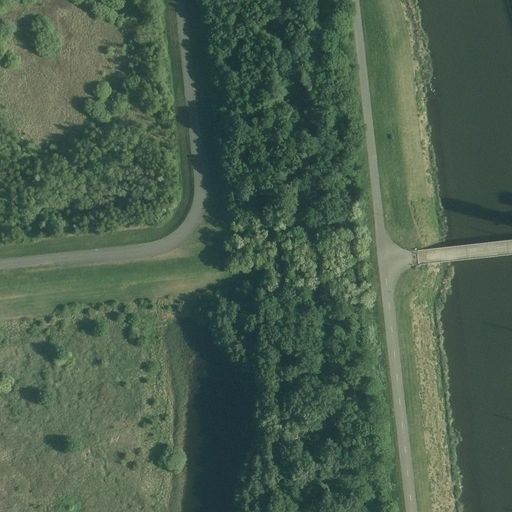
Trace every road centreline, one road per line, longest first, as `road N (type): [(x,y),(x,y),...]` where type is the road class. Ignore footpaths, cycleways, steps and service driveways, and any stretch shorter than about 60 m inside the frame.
road 1 (unclassified): [(412,511),(355,0)]
road 2 (unclassified): [(0,265),(152,247),(181,236),(201,191),(179,0)]
